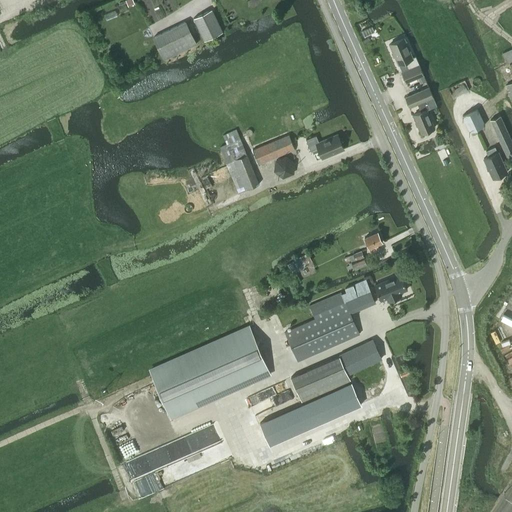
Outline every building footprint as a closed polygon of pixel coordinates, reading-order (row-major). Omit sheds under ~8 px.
[(212,9),(194,18),(204,38),(222,29),(212,9)] [(164,61),(197,45),(185,21),(152,37),(164,61)] [(406,37),(389,44),(398,65),(402,72),(406,82),(418,77),(420,76),(423,75),(406,37)] [(469,91),(464,80),(448,88),(452,98),(469,91)] [(428,87),(405,97),(409,107),(417,103),(421,112),(413,115),(421,134),(424,132),(426,133),(430,131),(431,129),(434,128),(426,110),(436,106),(428,87)] [(477,109),(462,116),(469,132),(485,125),(477,109)] [(508,161),(511,158),(511,142),(500,116),(490,120),(508,161)] [(222,135),(226,144),(219,147),(226,163),(225,163),(238,193),(259,184),(247,154),(246,154),(236,129),(222,135)] [(289,135),(252,150),(258,165),(294,150),(289,135)] [(316,136),(306,140),(311,152),(318,149),(322,159),(343,150),(337,135),(319,143),(316,136)] [(501,175),(507,172),(498,152),(497,152),(494,147),(485,151),(488,157),(483,159),(492,179),(495,178),(497,178),(500,177),(501,175)] [(293,174),(295,163),(286,155),(275,160),(273,171),(282,178),(293,174)] [(377,232),(364,238),(369,249),(370,252),(378,248),(377,245),(382,242),(377,232)] [(375,259),(366,263),(361,251),(349,256),(348,255),(343,257),(345,262),(350,261),(351,262),(348,263),(349,265),(346,267),(348,272),(354,270),(367,265),(368,268),(377,264),(375,259)] [(401,275),(374,286),(380,301),(386,298),(388,302),(401,296),(399,293),(407,289),(401,275)] [(315,318),(284,332),(297,361),(359,334),(350,313),(375,302),(366,279),(345,288),(346,292),(342,293),(342,291),(310,305),(315,318)] [(248,326),(148,369),(168,417),(269,373),(248,326)] [(338,355),(339,356),(291,377),(301,401),(350,380),(347,375),(381,359),(372,340),(338,355)] [(407,369),(399,372),(401,377),(409,374),(407,369)] [(360,405),(361,404),(351,383),(260,423),(269,445),(360,405)]
